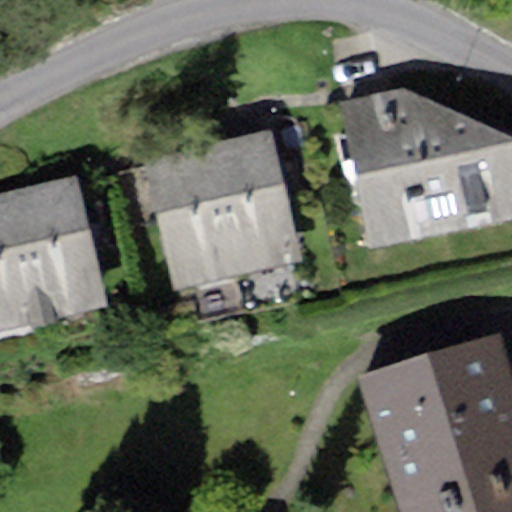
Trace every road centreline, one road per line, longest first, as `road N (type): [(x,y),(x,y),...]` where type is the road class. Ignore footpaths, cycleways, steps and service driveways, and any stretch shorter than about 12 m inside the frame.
road 1 (residential): [(265,0),(164,24),(0,100)]
road 2 (residential): [(511,70),(389,12),(330,0)]
